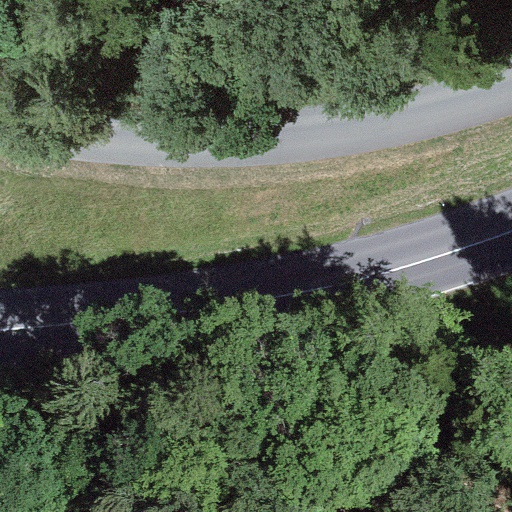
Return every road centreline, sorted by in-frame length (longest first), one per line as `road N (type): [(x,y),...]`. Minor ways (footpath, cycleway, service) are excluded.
road 1 (tertiary): [(511,231),(286,295),(132,321),(0,331)]
road 2 (tertiary): [(511,85),(377,124),(238,143),(80,134),(0,118)]
